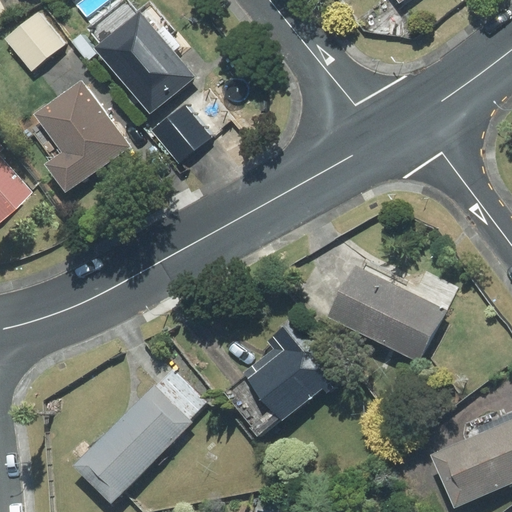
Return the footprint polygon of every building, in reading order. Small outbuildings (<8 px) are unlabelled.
[(8,0),(0,0),(0,16),(14,8),(8,0)] [(139,0),(125,0),(79,39),(95,63),(111,50),(163,111),(208,73),(190,51),(197,44),(159,0),(155,0),(146,8),(139,0)] [(395,0),(402,9),(412,0),(395,0)] [(51,12),(15,37),(39,71),(75,46),(51,12)] [(142,155),(93,87),(49,125),(74,160),(60,171),(81,199),(142,155)] [(222,135),(193,102),(163,129),(192,162),(222,135)] [(0,232),(36,197),(0,159),(0,232)] [(435,357),(459,305),(371,264),(346,316),(435,357)] [(349,378),(301,320),(278,340),(286,349),(237,390),(272,433),(296,413),(300,419),(349,378)] [(89,459),(129,498),(207,421),(204,417),(221,400),(183,363),(89,459)] [(511,419),(450,448),(478,506),(511,490),(511,419)]
